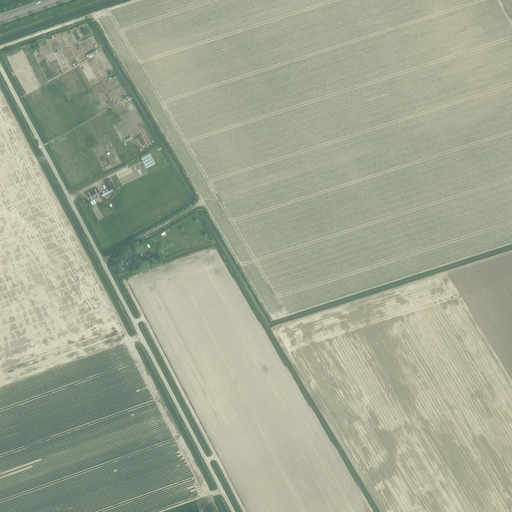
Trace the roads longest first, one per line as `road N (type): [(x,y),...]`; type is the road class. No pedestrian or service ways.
road 1 (unclassified): [(232,511),(0,66)]
road 2 (track): [(243,511),(123,278)]
